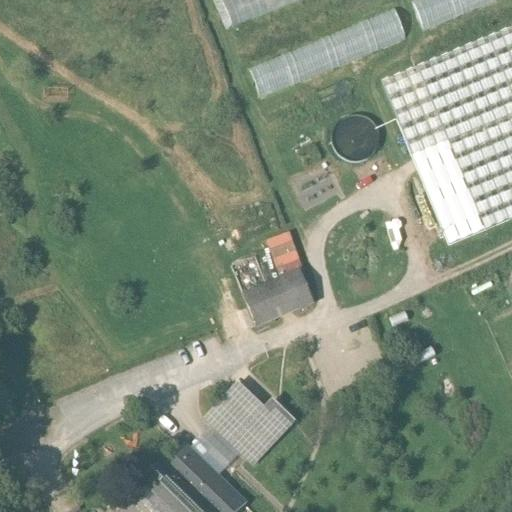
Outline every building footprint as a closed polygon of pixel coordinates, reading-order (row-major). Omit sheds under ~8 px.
[(225,0),(236,26),(302,0),(225,0)] [(422,0),(411,5),(423,32),(502,0),(422,0)] [(392,15),(251,70),(262,98),(403,43),(392,15)] [(511,32),(384,85),(451,248),(511,222),(511,32)] [(281,282),(299,275),(303,273),(288,237),(267,245),(281,282)] [(231,270),(243,298),(265,289),(253,261),(231,270)] [(265,289),(243,298),(256,330),(312,306),(299,275),(281,282),(265,289)] [(359,395),(345,354),(337,356),(345,380),(331,385),(337,402),(359,395)] [(263,417),(237,393),(207,424),(254,468),(293,428),(271,408),(263,417)] [(10,435),(20,453),(35,445),(25,427),(10,435)] [(238,511),(244,507),(184,447),(144,487),(169,511),(238,511)]
